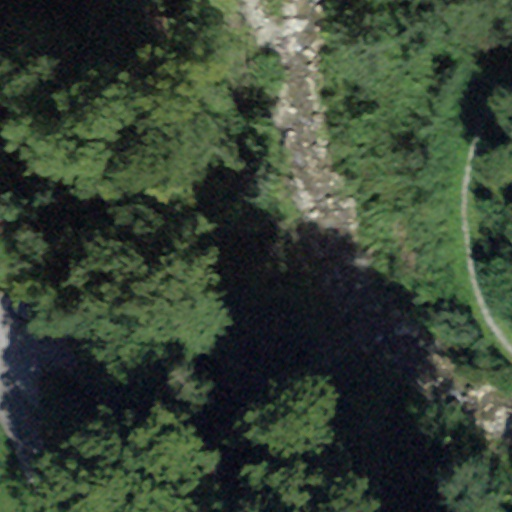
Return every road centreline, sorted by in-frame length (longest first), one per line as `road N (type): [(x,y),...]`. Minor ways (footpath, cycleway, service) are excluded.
road 1 (track): [(0,313),(61,344),(152,456)]
road 2 (residential): [(54,511),(0,393)]
